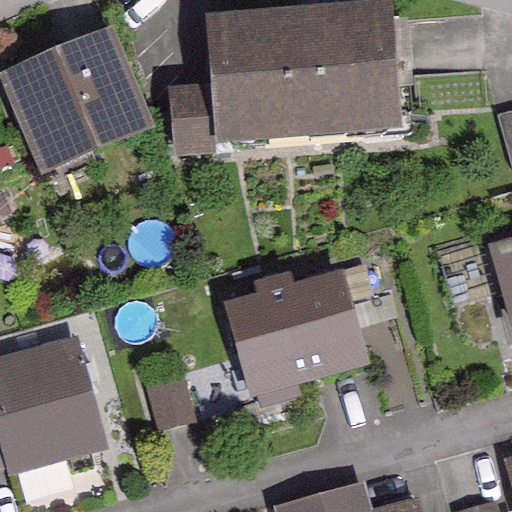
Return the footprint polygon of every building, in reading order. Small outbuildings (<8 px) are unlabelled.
[(409,10),(227,25),(238,153),(420,138),(409,10)] [(160,143),(119,39),(7,82),(49,186),(160,143)] [(511,112),(495,117),(509,172),(511,171),(511,112)] [(511,250),(494,255),(511,322),(511,250)] [(342,279),(234,306),(260,404),(367,376),(342,279)] [(80,350),(0,370),(0,445),(11,489),(109,464),(80,350)] [(182,371),(147,379),(160,432),(194,424),(182,371)] [(279,511),(417,511),(413,511),(384,511),(376,484),(279,511)]
